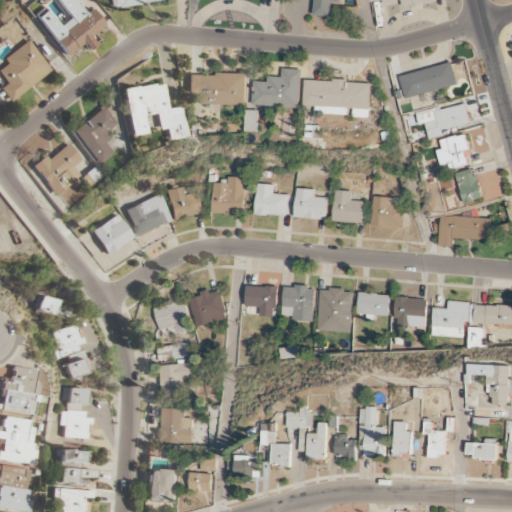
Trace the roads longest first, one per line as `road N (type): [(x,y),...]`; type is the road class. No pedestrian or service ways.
road 1 (residential): [(0,148),(150,37),(360,51),(511,13)]
road 2 (residential): [(103,301),(167,262),(214,247),(511,270)]
road 3 (residential): [(0,170),(103,301),(124,343),(133,388),(123,511)]
road 4 (tertiary): [(511,495),(349,493),(267,511)]
road 5 (tertiary): [(476,0),(511,130)]
